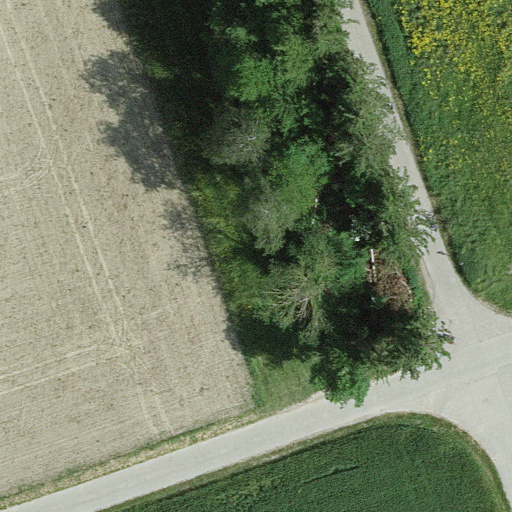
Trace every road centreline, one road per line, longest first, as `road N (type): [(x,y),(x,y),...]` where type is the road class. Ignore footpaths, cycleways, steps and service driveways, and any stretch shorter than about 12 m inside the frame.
road 1 (track): [(511,454),(347,0)]
road 2 (unclassified): [(31,511),(479,361)]
